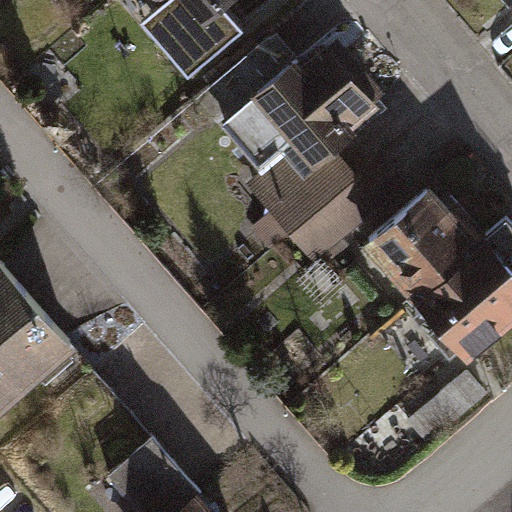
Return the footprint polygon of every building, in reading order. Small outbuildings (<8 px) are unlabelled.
[(155,0),(166,12),(148,27),(196,82),(250,37),(229,13),(244,0),(155,0)] [(482,0),(489,0),(498,10),(509,0),(480,0),(481,1),(482,0)] [(239,85),(298,152),(255,189),(274,210),(255,227),(272,247),(292,230),(357,173),(330,143),(381,99),(325,36),(294,63),(281,48),(239,85)] [(357,173),(292,230),(319,261),(409,184),(381,152),(357,173)] [(434,180),(369,239),(421,295),(489,234),(467,210),(464,213),(434,180)] [(489,234),(421,295),(416,299),(434,319),(437,316),(468,351),(511,311),(511,267),(510,265),(511,263),(511,242),(497,227),(489,234)] [(70,325),(0,244),(0,386),(34,356),(46,370),(77,343),(65,329),(70,325)] [(476,370),(412,425),(432,449),(496,394),(476,370)] [(214,511),(150,439),(113,472),(147,511),(214,511)]
